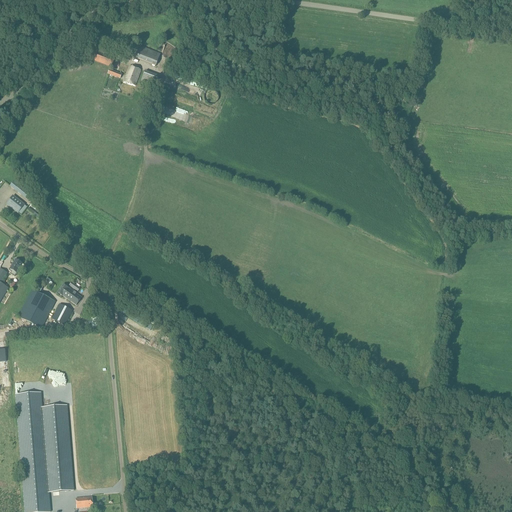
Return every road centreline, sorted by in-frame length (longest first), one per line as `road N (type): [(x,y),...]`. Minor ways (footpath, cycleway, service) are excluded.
road 1 (track): [(511,276),(422,268),(287,204),(142,151)]
road 2 (track): [(284,2),(165,70),(134,204),(97,286)]
road 3 (track): [(125,511),(103,290),(0,223)]
road 4 (unclassified): [(258,0),(447,25),(487,0)]
road 5 (unclassified): [(0,101),(84,17),(149,0)]
